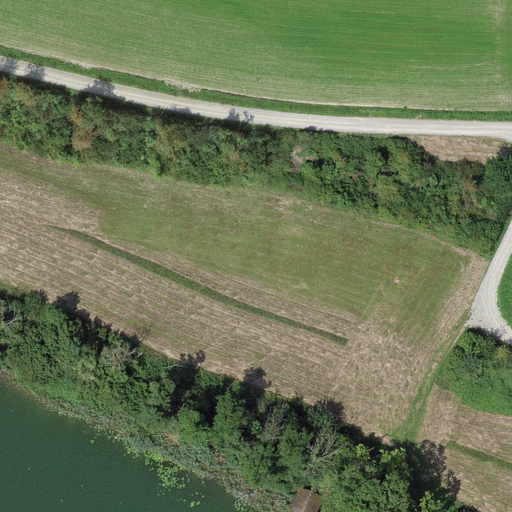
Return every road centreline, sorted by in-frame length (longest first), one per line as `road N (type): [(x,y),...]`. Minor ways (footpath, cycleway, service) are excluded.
road 1 (track): [(511,129),(377,128),(219,113),(0,62)]
road 2 (track): [(483,302),(405,446)]
